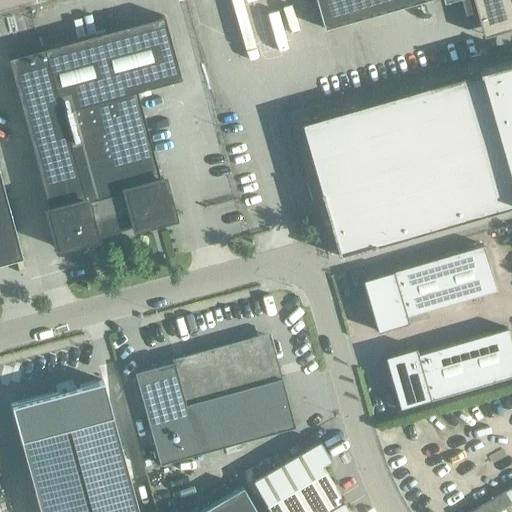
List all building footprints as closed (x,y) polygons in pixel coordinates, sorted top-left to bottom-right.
[(463,0),(467,10),(475,8),(484,36),(511,27),(511,0),(316,0),(324,28),(424,0),(443,0),(444,2),(451,0),(463,0)] [(86,198),(95,235),(133,225),(134,227),(173,216),(163,177),(160,178),(136,91),(181,79),(164,16),(44,48),(84,199),(86,198)] [(44,48),(11,57),(52,207),(46,209),(57,248),(96,237),(95,235),(86,198),(84,199),(44,48)] [(338,254),(339,257),(341,256),(373,246),(373,247),(375,246),(479,216),(511,206),(511,62),(481,72),(481,71),(479,72),(301,123),(321,193),(320,193),(321,195),(322,195),(338,254)] [(0,177),(0,263),(22,257),(0,177)] [(484,245),(363,280),(378,331),(409,322),(407,316),(497,290),(484,245)] [(416,348),(385,357),(400,408),(511,375),(511,342),(508,328),(418,354),(416,348)] [(172,361),(134,371),(159,463),(294,422),(282,378),(282,376),(279,377),(277,368),(279,367),(279,365),(276,366),(268,335),(186,358),(185,355),(183,355),(183,358),(175,361),(174,358),(172,359),(172,361)] [(58,393),(11,405),(40,511),(139,511),(103,380),(58,395),(58,393)] [(348,511),(322,466),(330,461),(320,443),(252,482),(269,511),(348,511)] [(257,511),(242,487),(199,511),(257,511)] [(511,511),(511,487),(470,511),(511,511)]
